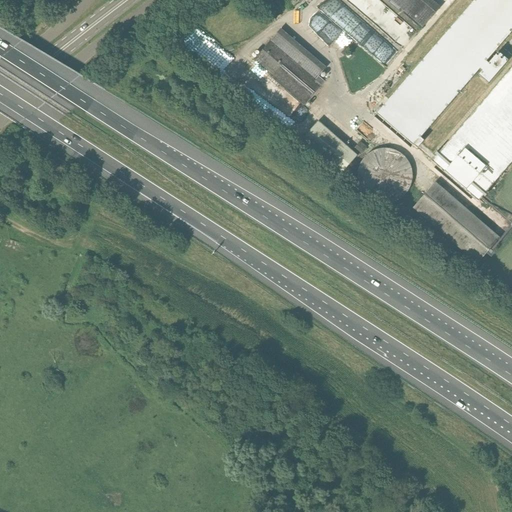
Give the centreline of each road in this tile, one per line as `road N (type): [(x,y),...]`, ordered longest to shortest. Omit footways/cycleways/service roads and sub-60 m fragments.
road 1 (motorway): [(0,93),(511,426)]
road 2 (motorway): [(511,376),(0,48)]
road 3 (unknown): [(321,0),(310,25),(359,112),(499,227)]
road 4 (unclassified): [(0,122),(156,0)]
road 5 (tertiary): [(0,99),(127,0)]
